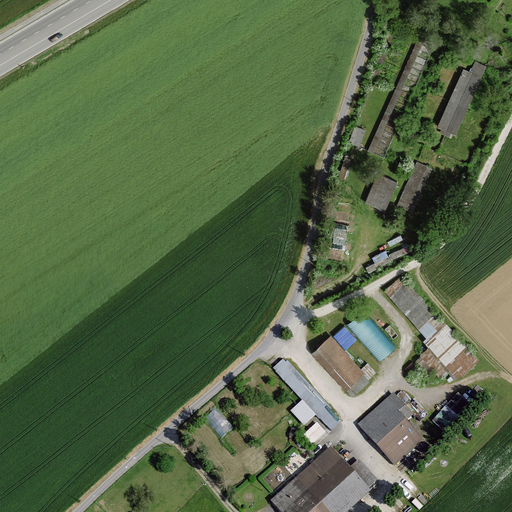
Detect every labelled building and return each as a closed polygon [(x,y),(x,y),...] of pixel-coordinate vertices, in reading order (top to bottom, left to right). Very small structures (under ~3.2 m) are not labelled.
[(396,26),(391,24),(374,71),(380,73),(396,26)] [(373,152),(424,38),(416,34),(415,36),(418,38),(368,150),(373,152)] [(463,67),(437,125),(455,133),(486,65),(475,60),(470,70),(463,67)] [(359,146),(365,129),(357,127),(352,143),(359,146)] [(344,178),(350,159),(347,158),(341,177),(344,178)] [(433,167),(417,160),(398,204),(413,211),(433,167)] [(397,181),(378,172),(365,201),(384,210),(397,181)] [(336,241),(349,242),(350,227),(337,226),(336,241)] [(391,296),(407,281),(403,276),(386,291),(391,296)] [(435,311),(407,281),(391,296),(418,326),(435,311)] [(350,347),(361,336),(383,360),(399,345),(366,310),(339,336),(350,347)] [(435,311),(418,326),(428,337),(424,340),(430,346),(450,369),(459,379),(479,361),(435,311)] [(331,335),(314,350),(347,387),(364,371),(331,335)] [(450,369),(430,346),(421,354),(422,356),(434,370),(441,377),(450,369)] [(434,370),(422,356),(417,361),(422,367),(420,368),(427,376),(434,370)] [(343,422),(286,359),(275,369),(316,414),(332,432),(343,422)] [(469,404),(458,394),(447,407),(458,417),(469,404)] [(361,426),(397,465),(419,445),(424,451),(429,446),(407,422),(414,416),(395,395),(361,426)] [(218,407),(207,414),(222,436),(233,429),(218,407)] [(458,417),(447,407),(442,412),(453,422),(458,417)] [(453,422),(442,412),(437,417),(448,427),(453,422)] [(448,427),(437,417),(433,421),(444,431),(448,427)] [(314,467),(276,502),(284,511),(347,511),(369,493),(366,490),(376,481),(360,463),(350,472),(332,451),(314,467)]
